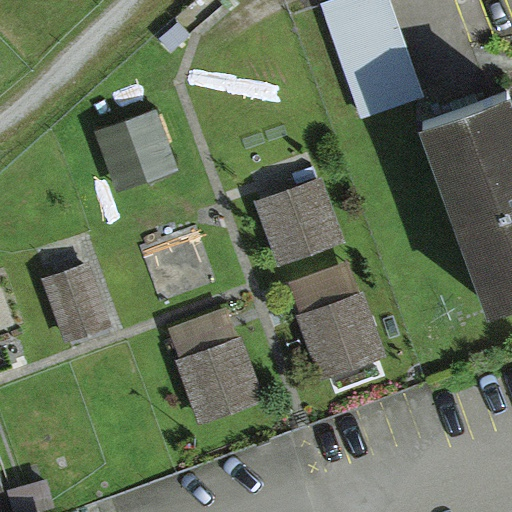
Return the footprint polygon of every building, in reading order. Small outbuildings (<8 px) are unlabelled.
[(392,0),(319,0),(360,116),(425,93),(392,0)] [(511,82),(510,78),(420,110),(488,300),(511,291),(511,82)] [(322,173),(257,196),(280,261),(345,238),(322,173)] [(88,258),(42,274),(66,339),(112,322),(88,258)] [(0,332),(1,335),(19,328),(0,279),(0,332)] [(363,287),(298,311),(322,376),(388,352),(363,287)] [(183,353),(177,356),(202,424),(267,400),(242,332),(238,334),(227,304),(172,325),(183,353)] [(0,475),(0,511),(9,509),(0,475)]
